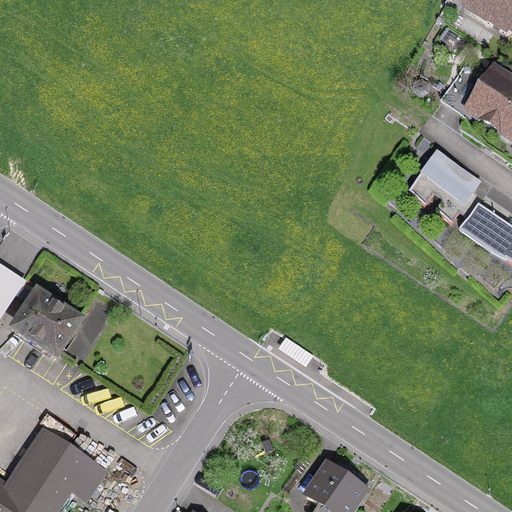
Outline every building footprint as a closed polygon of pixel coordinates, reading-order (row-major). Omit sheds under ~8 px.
[(504,34),(511,20),(511,0),(470,0),(468,5),(489,18),(486,23),(504,34)] [(511,86),(493,74),(468,113),(511,141),(511,139),(511,86)] [(511,231),(476,207),(457,235),(504,265),(505,263),(511,268),(511,231)] [(0,317),(19,288),(0,275),(0,317)] [(54,359),(76,325),(36,299),(29,310),(23,306),(18,313),(24,317),(14,332),(54,359)] [(10,496),(0,489),(0,511),(56,511),(68,494),(83,504),(82,504),(84,505),(100,478),(85,468),(87,465),(48,439),(10,496)] [(351,511),(364,494),(326,468),(305,500),(319,510),(317,511),(351,511)]
